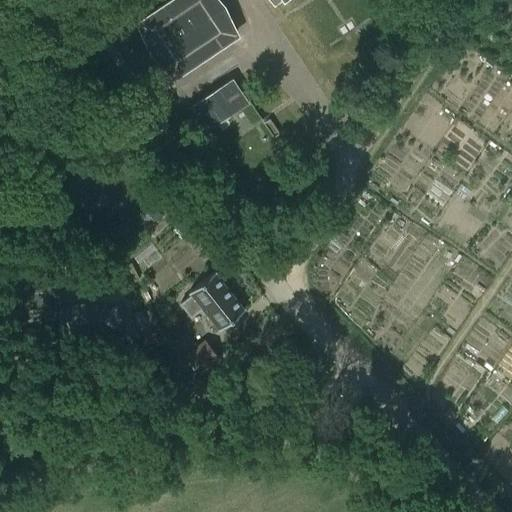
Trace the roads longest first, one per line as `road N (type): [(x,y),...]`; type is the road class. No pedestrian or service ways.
road 1 (track): [(0,408),(200,399),(344,362)]
road 2 (unclassified): [(484,511),(266,277)]
